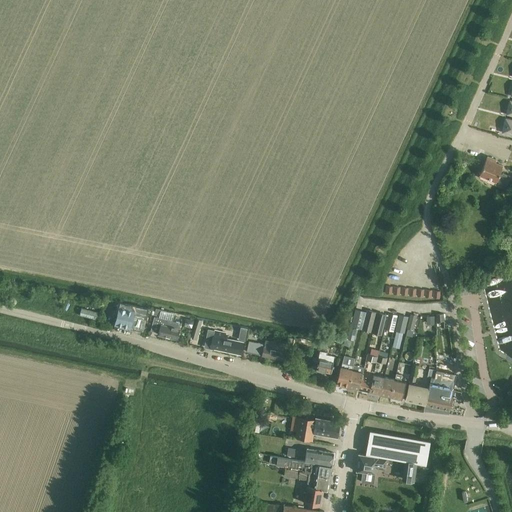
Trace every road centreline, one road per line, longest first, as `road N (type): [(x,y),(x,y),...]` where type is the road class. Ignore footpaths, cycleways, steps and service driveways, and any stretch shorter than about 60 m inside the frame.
road 1 (unclassified): [(354,405),(0,309)]
road 2 (unclassified): [(476,423),(354,405)]
